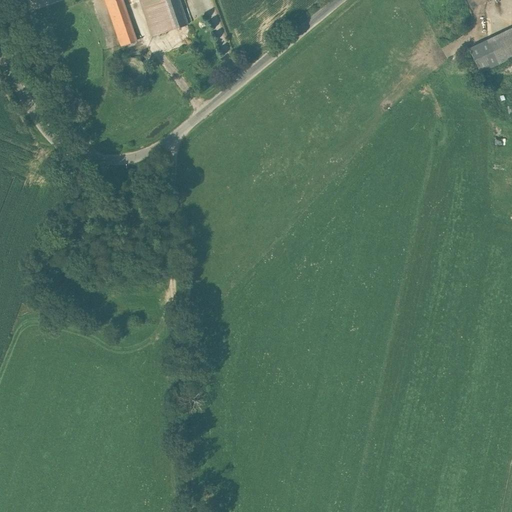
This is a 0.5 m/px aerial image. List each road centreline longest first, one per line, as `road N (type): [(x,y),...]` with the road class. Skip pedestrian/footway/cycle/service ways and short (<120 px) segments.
road 1 (unclassified): [(339,0),(177,137),(138,156),(74,152),(52,134),(0,52)]
road 2 (track): [(193,511),(170,239),(177,137)]
